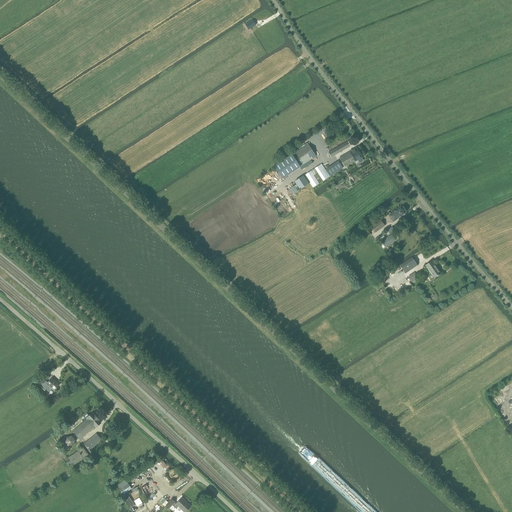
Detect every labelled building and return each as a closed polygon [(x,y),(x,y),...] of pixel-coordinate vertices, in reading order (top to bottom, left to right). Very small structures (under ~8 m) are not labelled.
[(253,20),(245,25),(249,31),(256,26),(253,20)] [(347,142),(328,153),(331,157),(350,146),(347,142)] [(299,167),(315,156),(307,144),(291,154),(299,167)] [(355,149),(339,158),(344,167),(357,160),(358,163),(361,161),(360,158),(361,158),(355,149)] [(291,154),(273,165),(282,178),(299,167),(291,154)] [(338,161),(325,170),(329,176),(342,168),(338,161)] [(312,188),(329,177),(320,164),(304,175),(312,188)] [(389,216),(393,222),(405,213),(400,207),(393,212),(389,216)] [(371,227),(376,232),(384,226),(380,220),(371,227)] [(385,238),(382,234),(375,240),(377,243),(385,238)] [(391,235),(381,242),(385,248),(395,241),(391,235)] [(412,258),(401,266),(405,273),(417,265),(412,258)] [(432,261),(425,266),(434,278),(441,273),(432,261)] [(414,273),(408,277),(411,282),(417,278),(414,273)] [(52,388),(54,391),(59,385),(52,378),(47,383),(46,382),(42,378),(37,384),(39,385),(44,390),(47,393),(52,388)] [(86,419),(73,431),(80,440),(94,427),(95,428),(96,427),(101,423),(98,420),(99,420),(95,416),(94,416),(92,413),(89,416),(86,413),(83,415),(86,419)] [(96,434),(84,444),(90,450),(102,440),(96,434)] [(116,485),(122,494),(131,488),(125,479),(116,485)] [(128,495),(122,499),(129,509),(134,506),(128,495)] [(185,511),(191,507),(181,498),(176,504),(174,502),(175,502),(172,499),(166,505),(169,508),(173,504),(177,508),(178,507),(183,511),(185,511)]
